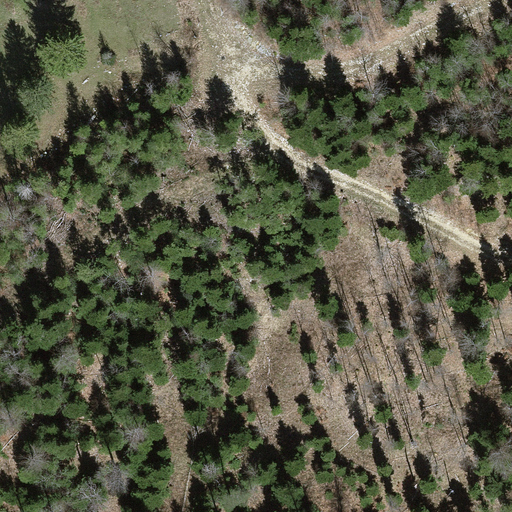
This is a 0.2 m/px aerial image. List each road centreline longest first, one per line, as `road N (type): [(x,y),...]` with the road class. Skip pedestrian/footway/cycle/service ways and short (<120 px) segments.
road 1 (track): [(511,262),(273,151),(246,118),(205,0)]
road 2 (track): [(232,84),(374,55),(494,0)]
